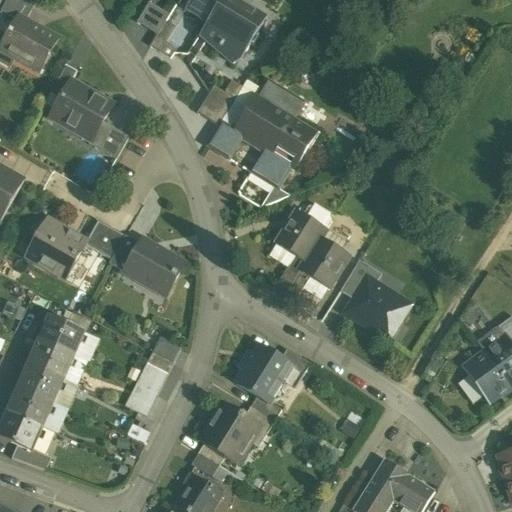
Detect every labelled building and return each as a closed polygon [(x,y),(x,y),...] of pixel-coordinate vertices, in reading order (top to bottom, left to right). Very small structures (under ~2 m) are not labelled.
[(37,0),(6,0),(0,11),(16,21),(17,17),(25,22),(37,0)] [(246,6),(237,0),(191,0),(185,11),(212,28),(204,41),(216,52),(217,51),(230,64),(233,63),(241,50),(244,52),(258,31),(245,17),(248,12),(246,6)] [(169,15),(148,3),(136,23),(156,35),(165,22),(169,15)] [(25,22),(17,17),(16,21),(0,48),(0,51),(39,73),(57,40),(25,22)] [(174,28),(165,22),(156,35),(149,48),(169,60),(175,50),(165,44),(174,28)] [(64,68),(49,94),(60,100),(71,81),(76,73),(65,66),(64,67),(64,68)] [(71,81),(60,100),(49,120),(72,133),(75,129),(92,138),(93,139),(102,123),(112,105),(71,81)] [(263,150),(249,174),(273,189),(278,192),(278,191),(290,171),(293,172),(316,135),(294,121),(304,104),(266,81),(256,98),(255,98),(234,131),(234,132),(243,137),(263,150)] [(234,100),(213,87),(196,115),(217,128),(220,123),(234,100)] [(128,138),(102,123),(93,139),(92,138),(88,145),(115,161),(128,138)] [(234,131),(220,123),(217,128),(205,147),(228,161),(243,137),(234,132),(234,131)] [(0,169),(0,216),(20,181),(0,169)] [(278,192),(273,189),(265,202),(267,206),(288,198),(288,197),(278,191),(278,192)] [(308,220),(296,213),(275,246),(304,264),(325,231),(330,222),(313,212),(308,220)] [(86,243),(47,221),(26,259),(64,281),(84,246),(86,243)] [(124,237),(98,222),(86,243),(84,246),(111,261),(124,237)] [(325,231),(304,264),(298,273),(309,279),(303,289),(322,300),(349,257),(341,252),(346,244),(325,231)] [(139,246),(124,237),(111,261),(108,265),(123,273),(139,246)] [(196,281),(179,272),(183,265),(142,241),(139,246),(123,273),(122,275),(164,298),(152,319),(175,332),(195,297),(196,281)] [(359,262),(340,293),(354,302),(367,281),(375,286),(381,276),(359,262)] [(288,267),(275,287),(286,293),(298,273),(288,267)] [(298,273),(286,293),(296,300),(303,289),(309,279),(298,273)] [(375,286),(367,281),(354,302),(346,315),(388,341),(409,307),(375,286)] [(84,333),(48,318),(37,342),(73,358),(84,333)] [(511,328),(511,327),(501,334),(511,348),(511,328)] [(511,348),(501,334),(497,329),(477,344),(484,354),(510,390),(510,389),(511,390),(511,348)] [(180,350),(159,339),(152,354),(173,365),(180,350)] [(73,358),(37,342),(27,366),(63,382),(73,358)] [(279,361),(258,348),(252,357),(248,354),(238,371),(242,373),(234,386),(256,399),(268,406),(269,405),(282,383),(279,381),(287,368),(288,367),(279,361)] [(309,365),(286,351),(279,361),(288,367),(287,368),(302,377),(309,365)] [(152,354),(146,365),(167,375),(173,365),(152,354)] [(510,390),(484,354),(463,370),(489,405),(510,390)] [(455,370),(445,363),(432,384),(443,390),(455,370)] [(167,375),(146,365),(140,376),(162,386),(167,375)] [(63,382),(27,366),(16,389),(52,405),(63,382)] [(162,386),(140,376),(135,386),(157,397),(162,386)] [(157,397),(135,386),(129,398),(151,408),(157,397)] [(52,405),(16,389),(6,413),(42,429),(52,405)] [(151,408),(129,398),(124,409),(146,419),(151,408)] [(280,412),(269,405),(268,406),(256,399),(250,409),(273,423),(280,412)] [(244,419),(222,405),(199,443),(224,459),(236,466),(258,431),(260,429),(244,419)] [(273,423),(250,409),(244,419),(260,429),(258,431),(266,435),(273,423)] [(42,429),(6,413),(0,426),(0,439),(17,447),(32,454),(32,452),(42,429)] [(129,437),(146,444),(151,433),(133,425),(129,437)] [(224,459),(203,446),(197,456),(218,469),(224,459)] [(50,460),(32,452),(32,454),(17,447),(11,460),(45,472),(50,460)] [(511,449),(508,451),(507,454),(507,455),(497,458),(505,483),(511,480),(511,449)] [(218,469),(197,456),(190,466),(211,479),(218,469)] [(422,511),(434,494),(383,462),(351,511),(387,511),(393,503),(406,511),(422,511)] [(211,511),(222,496),(193,478),(174,508),(180,511),(211,511)]
